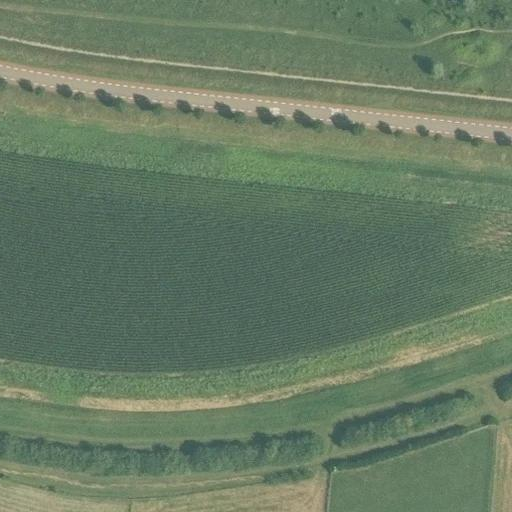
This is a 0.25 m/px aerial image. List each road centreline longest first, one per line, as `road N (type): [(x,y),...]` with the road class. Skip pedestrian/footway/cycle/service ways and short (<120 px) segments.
road 1 (track): [(0,38),(511,102)]
road 2 (unclassified): [(0,76),(214,107),(511,134)]
